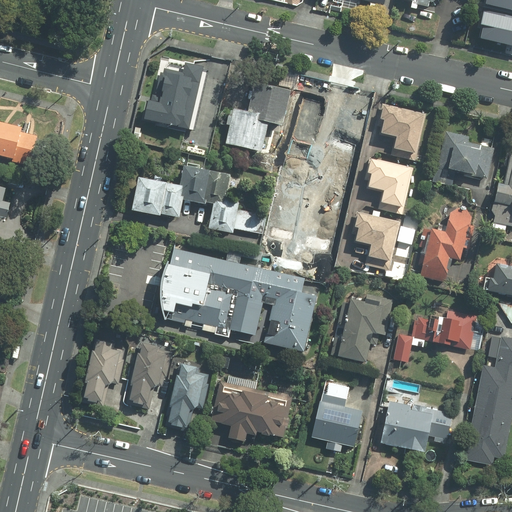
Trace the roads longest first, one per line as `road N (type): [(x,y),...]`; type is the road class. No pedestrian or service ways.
road 1 (residential): [(131,2),(511,90)]
road 2 (secondary): [(112,89),(32,438)]
road 3 (residential): [(350,511),(32,438)]
